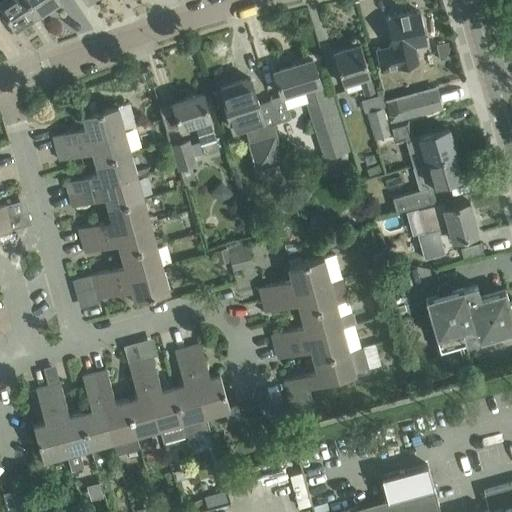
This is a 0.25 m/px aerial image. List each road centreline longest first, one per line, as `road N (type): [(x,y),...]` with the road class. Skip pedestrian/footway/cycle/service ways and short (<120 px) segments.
road 1 (unclassified): [(77,343),(6,82)]
road 2 (unclassified): [(6,82),(261,0)]
road 3 (unclassified): [(77,343),(217,309),(235,323),(257,398)]
road 4 (tertiary): [(511,132),(473,0)]
